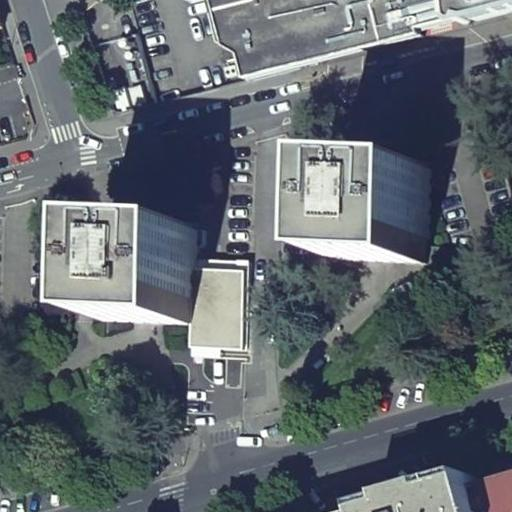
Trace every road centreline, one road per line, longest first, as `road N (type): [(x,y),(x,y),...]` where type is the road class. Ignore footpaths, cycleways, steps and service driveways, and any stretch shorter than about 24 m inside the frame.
road 1 (residential): [(511,47),(78,162)]
road 2 (secondary): [(185,496),(511,403)]
road 3 (residential): [(78,162),(25,0)]
